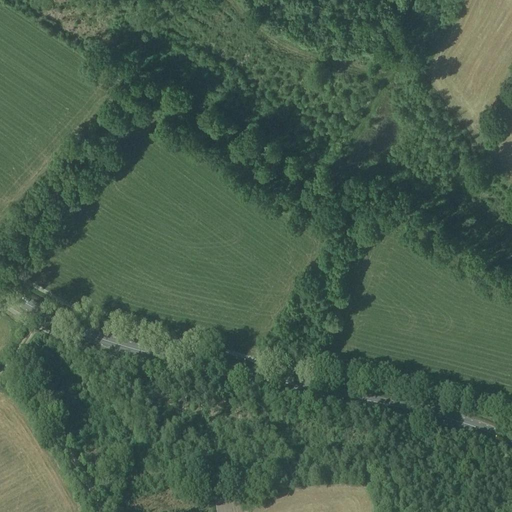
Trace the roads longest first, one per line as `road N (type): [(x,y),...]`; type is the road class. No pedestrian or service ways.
road 1 (secondary): [(511,441),(97,328),(0,276)]
road 2 (track): [(46,293),(10,364),(102,511)]
